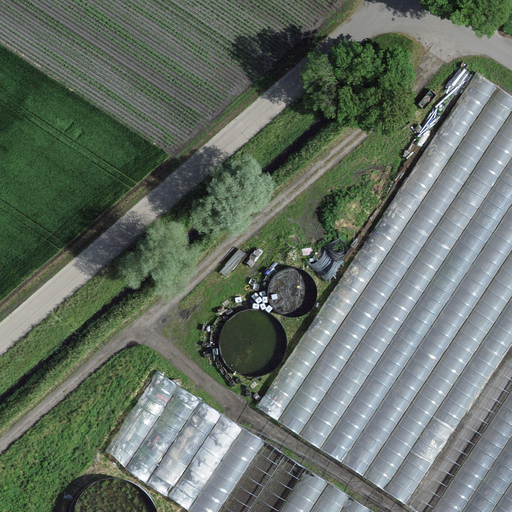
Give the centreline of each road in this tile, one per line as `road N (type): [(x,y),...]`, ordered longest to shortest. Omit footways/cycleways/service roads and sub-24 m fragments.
road 1 (track): [(511,0),(0,448)]
road 2 (track): [(392,0),(0,342)]
